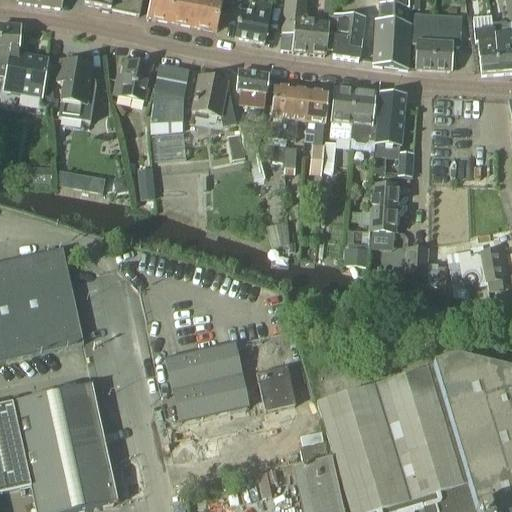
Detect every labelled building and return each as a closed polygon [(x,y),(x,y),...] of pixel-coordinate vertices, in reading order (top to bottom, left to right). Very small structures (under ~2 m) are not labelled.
[(18,1),(17,6),(59,13),(60,0),(18,0),(18,1)] [(85,0),(83,9),(137,20),(141,0),(85,0)] [(148,0),(145,21),(169,26),(174,0),(148,0)] [(174,0),(169,26),(192,30),(198,0),(174,0)] [(198,0),(192,30),(216,35),(222,1),(214,0),(198,0)] [(225,0),(224,5),(239,8),(240,0),(225,0)] [(284,0),(279,52),(279,55),(291,56),(323,59),(326,26),(311,25),(311,21),(305,20),(306,0),(284,0)] [(373,24),(372,64),(372,73),(407,74),(408,41),(408,29),(409,13),(409,9),(409,3),(408,0),(378,0),(378,8),(377,8),(377,25),(373,24)] [(418,0),(408,0),(409,3),(409,9),(409,13),(419,13),(418,0)] [(511,23),(511,0),(503,0),(508,24),(511,23)] [(332,3),(324,2),(322,18),(330,19),(332,3)] [(239,14),(233,42),(263,48),(271,8),(257,5),(254,17),(239,14)] [(332,53),(331,60),(357,65),(364,22),(358,21),(345,19),(331,17),(325,52),(332,53)] [(411,48),(415,49),(415,73),(449,74),(450,51),(459,51),(460,39),(461,21),(413,18),(411,48)] [(493,43),(497,78),(511,76),(511,58),(511,56),(511,55),(511,27),(507,28),(503,25),(491,27),(493,43)] [(477,46),(480,75),(481,80),(497,78),(493,43),(491,27),(491,33),(473,35),(474,46),(477,46)] [(17,59),(19,29),(0,28),(0,80),(4,80),(2,94),(41,101),(47,63),(17,59)] [(116,83),(112,100),(142,106),(150,71),(124,65),(120,84),(116,83)] [(56,123),(88,128),(95,91),(88,90),(91,71),(87,71),(86,68),(80,67),(78,69),(59,66),(55,87),(62,88),(56,123)] [(152,97),(150,127),(150,138),(181,135),(181,125),(182,125),(183,102),(187,76),(158,69),(152,97)] [(263,109),(266,88),(267,78),(238,75),(235,95),(240,95),(239,104),(232,103),(237,121),(243,120),(245,107),(249,108),(249,110),(259,112),(259,108),(263,109)] [(198,81),(191,117),(219,123),(221,132),(235,129),(229,98),(224,98),(226,86),(198,81)] [(274,90),(270,122),(266,141),(277,143),(286,144),(292,92),(274,90)] [(292,92),(286,144),(294,145),(297,125),(305,126),(309,94),(292,92)] [(329,142),(338,143),(349,144),(350,127),(354,94),(333,92),(329,142)] [(309,94),(305,126),(306,126),(304,137),(312,139),(311,147),(319,148),(326,97),(309,94)] [(350,127),(349,144),(374,146),(375,131),(370,130),(373,96),(354,94),(350,127)] [(375,131),(374,146),(373,149),(399,151),(404,100),(378,98),(375,131)] [(250,128),(249,138),(258,138),(260,139),(260,129),(250,128)] [(226,141),(231,165),(244,162),(238,138),(226,141)] [(321,176),(319,205),(326,205),(329,180),(326,180),(327,176),(331,177),(334,147),(324,145),(321,176)] [(311,148),(308,179),(320,180),(323,149),(311,148)] [(273,150),(271,166),(282,167),(282,171),(283,171),(294,172),(295,152),(273,150)] [(246,159),(253,185),(263,182),(256,156),(246,159)] [(398,162),(397,180),(411,181),(412,158),(398,157),(398,162)] [(374,161),(372,180),(373,180),(377,181),(383,181),(384,162),(374,161)] [(21,185),(50,187),(51,172),(22,170),(21,185)] [(58,177),(56,190),(71,193),(73,180),(58,177)] [(138,178),(141,204),(152,203),(150,177),(138,178)] [(113,187),(116,196),(127,194),(124,181),(116,183),(113,187)] [(371,188),(368,236),(394,237),(397,190),(371,188)] [(286,226),(265,231),(271,253),(288,248),(286,226)] [(0,366),(81,348),(82,348),(61,252),(0,265),(0,366)] [(343,269),(364,271),(366,254),(344,252),(343,269)] [(424,279),(425,264),(436,265),(437,257),(425,256),(425,253),(407,252),(405,278),(424,279)] [(452,295),(465,293),(486,288),(488,296),(502,293),(500,283),(501,283),(494,253),(458,261),(446,262),(452,295)] [(247,410),(232,347),(163,363),(178,426),(247,410)] [(315,407),(346,511),(511,511),(511,378),(454,364),(373,389),(315,407)] [(263,417),(294,409),(285,371),(254,378),(263,417)] [(0,511),(0,497),(29,490),(34,511),(92,511),(116,507),(90,388),(11,407),(0,409),(0,511)] [(292,470),(301,511),(341,511),(330,462),(292,470)]
